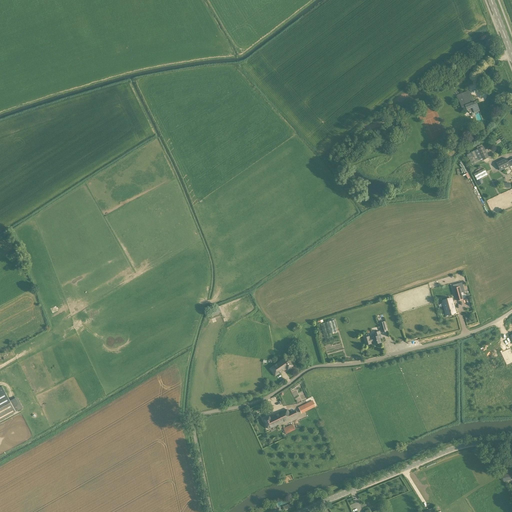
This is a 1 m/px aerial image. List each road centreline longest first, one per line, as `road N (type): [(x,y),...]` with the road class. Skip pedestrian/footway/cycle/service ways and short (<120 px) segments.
road 1 (unclassified): [(209,511),(197,417),(266,397),(311,367),(453,338),(511,310)]
road 2 (tertiary): [(301,511),(451,448),(511,441)]
